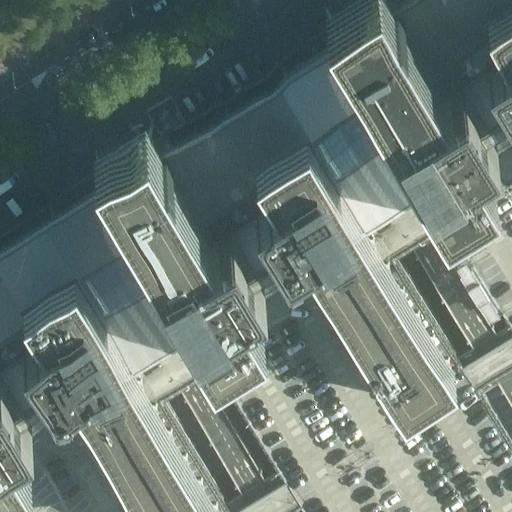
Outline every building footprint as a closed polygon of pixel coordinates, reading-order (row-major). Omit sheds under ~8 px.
[(405,0),(349,0),(345,3),(346,4),(360,27),(443,163),(459,189),(503,163),(486,135),(511,119),(511,117),(477,61),(452,76),(405,0)] [(511,0),(405,0),(452,76),(477,61),(511,117),(511,84),(491,52),(508,42),(486,8),(498,0),(511,0)] [(511,0),(498,0),(486,8),(508,42),(491,52),(511,84),(511,0)] [(313,55),(173,139),(220,217),(243,203),(277,260),(292,250),(258,193),(274,183),(254,151),(308,118),(365,210),(443,163),(360,27),(337,40),(313,55)] [(173,139),(156,111),(104,142),(121,170),(205,309),(220,335),(272,304),(254,273),(277,260),(243,203),(220,217),(173,139)] [(365,210),(308,118),(254,151),(274,183),(258,193),(292,250),(312,239),(403,389),(455,358),(365,210)] [(36,448),(0,469),(0,505),(4,511),(511,511),(511,119),(486,135),(503,163),(459,189),(443,163),(365,210),(455,358),(403,389),(312,239),(292,250),(277,260),(254,273),(272,304),(220,335),(185,355),(146,377),(222,502),(205,511),(157,511),(98,414),(79,383),(59,395),(42,405),(19,419),(36,448)] [(205,309),(121,170),(81,194),(0,242),(0,351),(8,347),(42,405),(59,395),(24,337),(40,327),(20,293),(75,260),(131,351),(169,330),(205,309)] [(131,351),(75,260),(20,293),(40,327),(24,337),(59,395),(79,383),(98,414),(157,511),(205,511),(222,502),(146,377),(131,351)] [(0,469),(36,448),(19,419),(42,405),(8,347),(0,351),(0,469)]
